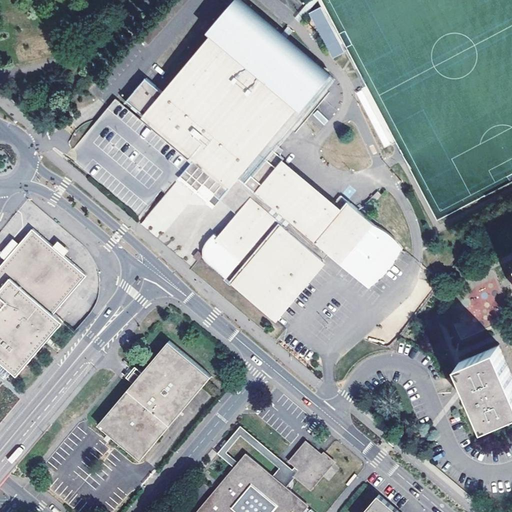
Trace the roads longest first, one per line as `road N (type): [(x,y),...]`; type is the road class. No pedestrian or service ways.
road 1 (tertiary): [(267,363),(443,511)]
road 2 (residential): [(267,363),(142,511)]
road 3 (tertiary): [(0,453),(117,313)]
road 4 (tertiary): [(145,262),(140,247),(25,155)]
road 5 (tertiary): [(16,179),(145,262)]
road 6 (tertiary): [(160,274),(267,363)]
